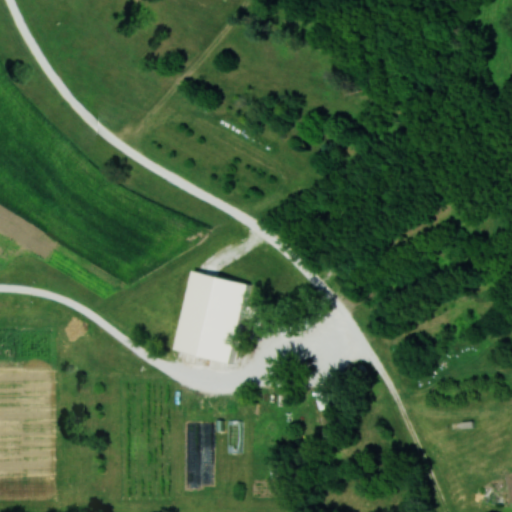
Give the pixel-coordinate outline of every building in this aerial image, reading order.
[(178,350),(234,362),(251,283),(195,271),(178,350)] [(269,355),(316,356),(316,333),(270,332),(269,355)] [(318,391),(321,408),(331,407),(329,390),(318,391)] [(241,453),(242,420),(228,419),(227,452),(241,453)] [(213,423),(202,423),(201,463),(212,464),(213,423)]
